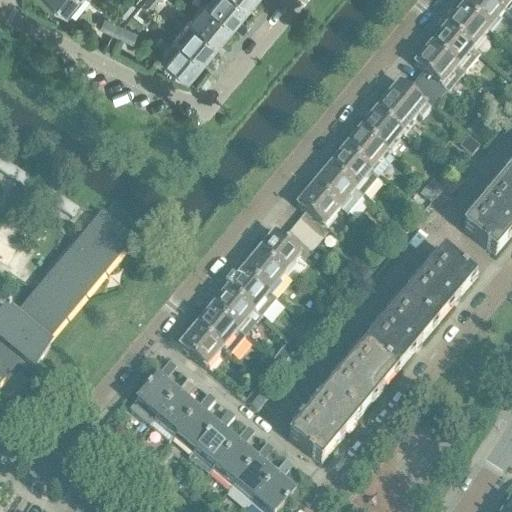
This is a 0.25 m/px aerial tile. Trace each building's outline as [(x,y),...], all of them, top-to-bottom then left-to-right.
[(74,0),(54,0),(55,0),(53,2),(63,11),(64,8),(66,10),(74,0)] [(124,17),(134,4),(128,0),(124,0),(116,10),(124,17)] [(242,0),(205,0),(206,1),(232,22),(247,4),(242,0)] [(481,0),(471,0),(460,14),(486,36),(502,17),(481,0)] [(511,0),(481,0),(502,17),(509,23),(511,19),(511,0)] [(191,18),(191,19),(217,41),(217,40),(232,22),(206,1),(191,18)] [(460,14),(444,32),(470,54),(486,36),(460,14)] [(116,34),(120,25),(104,18),(100,27),(116,34)] [(177,36),(175,38),(201,59),(203,58),(217,41),(191,19),(177,36)] [(120,25),(116,34),(131,41),(135,32),(120,25)] [(92,43),(104,48),(111,34),(99,28),(92,43)] [(444,32),(429,51),(462,79),(463,80),(478,61),(470,54),(444,32)] [(175,38),(161,55),(164,57),(162,59),(172,67),(174,65),(188,76),(201,59),(175,38)] [(429,51),(412,70),(421,78),(415,86),(436,104),(444,95),(446,97),(462,79),(429,51)] [(379,110),(373,117),(399,138),(405,132),(415,119),(420,123),(436,104),(415,86),(408,94),(399,87),(390,97),(379,110)] [(373,117),(359,134),(385,155),(399,138),(373,117)] [(359,134),(344,152),(369,174),(377,180),(392,162),(385,155),(359,134)] [(467,140),(458,150),(470,160),(478,150),(467,140)] [(344,152),(327,172),(353,194),(361,201),(378,181),(377,180),(369,174),(344,152)] [(511,170),(499,186),(511,197),(511,170)] [(327,172),(312,191),(337,212),(346,219),(361,201),(353,194),(327,172)] [(431,184),(425,191),(436,200),(442,192),(431,184)] [(511,238),(511,197),(499,186),(460,233),(493,261),(511,238)] [(312,191),(295,211),(304,219),(305,217),(322,231),(337,212),(312,191)] [(436,200),(425,191),(419,198),(431,207),(436,200)] [(304,219),(297,227),(318,245),(326,235),(322,231),(305,217),(304,219)] [(0,384),(19,362),(33,373),(48,348),(45,346),(131,244),(101,219),(15,321),(9,316),(10,314),(7,312),(0,319),(0,384)] [(399,221),(393,228),(404,237),(410,230),(399,221)] [(297,227),(289,237),(309,254),(318,245),(297,227)] [(404,237),(393,228),(388,235),(399,244),(404,237)] [(273,237),(257,257),(282,278),(297,259),(281,246),(282,245),(273,237)] [(282,245),(281,246),(297,259),(302,263),(309,254),(289,237),(282,245)] [(441,256),(402,302),(435,330),(474,284),(441,256)] [(257,257),(241,275),(266,296),(282,278),(257,257)] [(241,275),(225,294),(260,323),(276,304),(266,296),(241,275)] [(225,294),(209,313),(244,342),(260,323),(225,294)] [(343,309),(334,301),(325,312),(335,319),(343,309)] [(435,330),(402,302),(363,349),(396,376),(435,330)] [(209,313),(194,332),(219,353),(228,361),(244,342),(209,313)] [(313,325),(308,332),(319,341),(325,333),(313,325)] [(194,332),(178,351),(203,372),(219,353),(194,332)] [(308,332),(302,339),(313,348),(319,341),(308,332)] [(272,364),(288,376),(302,358),(286,345),(272,364)] [(363,349),(324,395),(357,423),(396,376),(363,349)] [(135,407),(129,414),(148,431),(154,423),(155,424),(176,398),(168,391),(171,386),(167,384),(176,374),(169,368),(135,407)] [(154,423),(148,431),(167,447),(173,439),(174,440),(195,414),(188,408),(191,403),(186,400),(195,390),(188,384),(176,398),(155,424),(154,423)] [(254,415),(270,396),(259,386),(243,406),(254,415)] [(357,423),(324,395),(285,441),(318,469),(357,423)] [(195,414),(174,440),(193,456),(215,430),(202,420),(214,406),(207,400),(195,414)] [(193,456),(187,464),(206,480),(212,472),(234,446),(227,440),(230,436),(225,432),(233,422),(226,416),(215,430),(193,456)] [(234,446),(212,472),(231,487),(232,488),(253,462),(241,452),(253,438),(246,432),(234,446)] [(231,487),(224,495),(244,511),(272,479),(265,472),(268,469),(263,465),(272,454),(265,449),(253,463),(253,462),(232,488),(231,487)] [(272,479),(244,511),(278,511),(281,509),(285,505),(284,504),(292,495),(285,489),(288,485),(283,481),(291,471),(284,465),(272,479)] [(511,511),(511,503),(509,502),(502,511),(511,511)]
